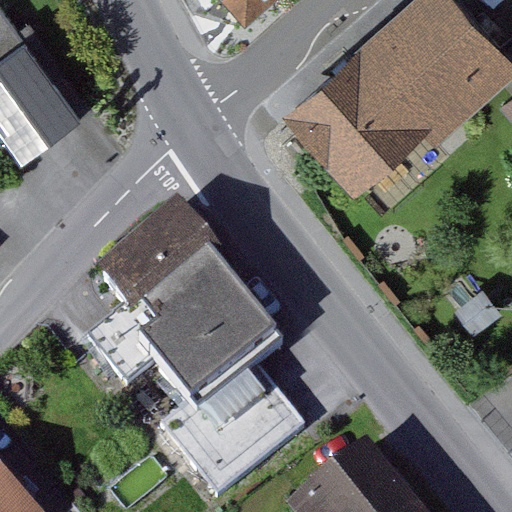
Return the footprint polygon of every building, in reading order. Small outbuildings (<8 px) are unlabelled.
[(267,0),(273,9),(283,0),(267,0)] [(409,0),(282,111),(348,190),(507,58),(459,0),(409,0)] [(0,5),(0,144),(12,162),(45,139),(78,115),(36,56),(0,5)] [(162,429),(217,498),(304,429),(284,404),(268,383),(256,368),(280,349),(235,293),(204,253),(174,216),(104,272),(131,305),(108,323),(88,339),(128,390),(153,370),(185,411),(162,429)] [(417,511),(362,447),(289,508),(292,511),(417,511)] [(0,511),(17,511),(0,494),(0,511)]
